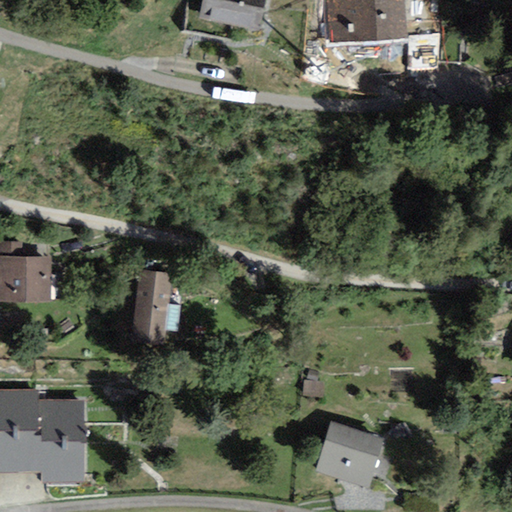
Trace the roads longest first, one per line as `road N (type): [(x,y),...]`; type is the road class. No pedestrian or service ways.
road 1 (residential): [(511,84),(337,107),(113,71),(0,34)]
road 2 (residential): [(282,511),(172,500),(39,511)]
